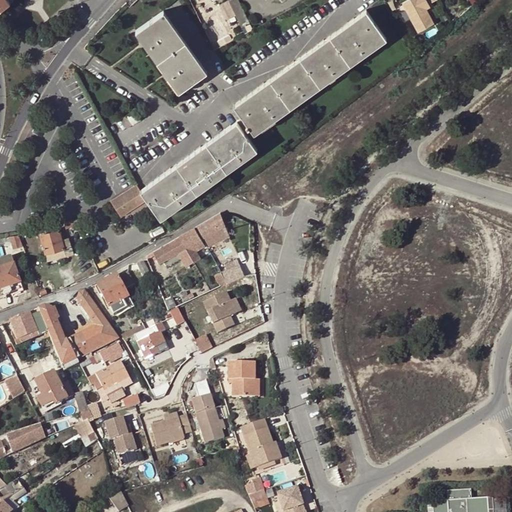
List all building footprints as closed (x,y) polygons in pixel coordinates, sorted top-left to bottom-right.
[(0,0),(0,8),(11,0),(0,0)] [(245,33),(252,29),(237,0),(225,0),(221,2),(229,16),(235,13),(245,33)] [(439,20),(431,6),(426,9),(423,4),(429,1),(428,0),(405,0),(403,1),(418,31),(439,20)] [(226,18),(229,16),(221,2),(219,3),(226,18)] [(386,32),(366,5),(233,102),(242,114),(140,189),(161,217),(227,168),(268,137),(263,130),(252,138),(249,133),(386,32)] [(206,69),(162,10),(134,30),(178,89),(206,69)] [(140,118),(134,108),(126,114),(132,123),(140,118)] [(130,210),(146,199),(136,184),(119,195),(120,195),(130,210)] [(119,195),(109,200),(120,216),(130,210),(120,195),(119,195)] [(229,236),(220,213),(207,220),(197,226),(208,245),(229,236)] [(76,219),(64,223),(66,228),(78,224),(76,219)] [(201,239),(194,228),(179,236),(185,248),(201,239)] [(59,229),(41,234),(46,252),(64,247),(59,229)] [(13,248),(22,245),(18,234),(9,236),(13,248)] [(185,248),(179,236),(164,246),(170,257),(185,248)] [(185,248),(187,251),(191,249),(193,251),(204,244),(201,239),(185,248)] [(164,246),(161,247),(167,258),(170,257),(164,246)] [(161,247),(154,252),(157,260),(159,263),(167,258),(161,247)] [(173,263),(184,256),(189,254),(187,251),(185,248),(170,257),(173,263)] [(189,254),(194,262),(198,259),(193,251),(191,249),(187,251),(189,254)] [(189,264),(193,262),(194,262),(189,254),(184,256),(189,264)] [(0,269),(14,264),(11,256),(0,259),(0,269)] [(149,273),(143,261),(137,264),(142,276),(149,273)] [(14,264),(0,269),(0,289),(20,283),(14,264)] [(227,283),(242,277),(242,276),(238,264),(221,272),(227,283)] [(151,268),(156,282),(161,280),(155,266),(151,268)] [(127,288),(133,285),(134,285),(127,272),(120,276),(127,288)] [(221,286),(227,283),(221,272),(215,275),(221,286)] [(128,296),(117,275),(98,285),(105,298),(109,307),(122,300),(128,296)] [(20,283),(0,289),(0,295),(2,295),(13,292),(22,288),(20,283)] [(105,298),(98,285),(95,287),(102,300),(105,298)] [(105,321),(85,291),(79,293),(77,300),(96,326),(105,321)] [(217,334),(226,330),(222,322),(230,318),(235,315),(229,303),(225,293),(202,304),(217,334)] [(134,307),(128,296),(122,300),(126,308),(115,314),(116,316),(134,307)] [(168,311),(176,307),(177,307),(172,298),(164,301),(168,311)] [(113,315),(115,314),(126,308),(122,300),(109,307),(113,315)] [(235,300),(229,303),(235,315),(241,313),(235,300)] [(39,309),(38,309),(51,340),(62,336),(52,309),(44,306),(39,309)] [(54,308),(52,309),(62,336),(65,334),(54,308)] [(47,332),(37,309),(9,321),(14,331),(18,341),(37,332),(39,336),(47,332)] [(51,340),(38,309),(37,309),(47,332),(50,340),(51,340)] [(176,326),(184,322),(177,309),(170,313),(173,320),(176,326)] [(222,322),(226,330),(234,327),(230,318),(222,322)] [(118,339),(105,321),(96,326),(93,328),(70,339),(80,358),(118,339)] [(142,324),(143,325),(145,330),(148,330),(154,327),(153,325),(152,323),(151,321),(150,321),(148,322),(148,321),(142,324)] [(154,327),(148,330),(151,336),(137,342),(145,359),(154,355),(151,349),(156,347),(163,344),(165,343),(160,332),(164,330),(161,323),(154,327)] [(143,325),(121,336),(125,342),(128,341),(127,339),(145,330),(143,325)] [(39,336),(37,332),(18,341),(15,342),(16,346),(39,336)] [(62,336),(51,340),(64,371),(79,364),(77,359),(67,340),(65,341),(62,336)] [(194,341),(201,353),(211,349),(204,336),(194,341)] [(67,340),(77,359),(80,358),(70,339),(67,340)] [(64,371),(51,340),(50,340),(54,348),(63,372),(64,371)] [(101,353),(98,354),(103,364),(123,352),(119,344),(101,353)] [(101,398),(118,389),(115,385),(129,377),(120,361),(95,374),(101,383),(95,387),(101,398)] [(227,365),(227,382),(231,383),(232,386),(231,399),(254,399),(254,382),(248,382),(248,365),(227,365)] [(37,398),(42,407),(49,402),(57,398),(59,402),(68,398),(54,371),(34,381),(42,395),(37,398)] [(90,377),(95,387),(101,383),(95,374),(90,377)] [(25,392),(17,376),(4,382),(13,400),(25,392)] [(115,385),(118,389),(131,382),(129,377),(115,385)] [(30,383),(37,398),(42,395),(34,381),(30,383)] [(74,394),(81,413),(90,410),(83,391),(74,394)] [(128,407),(135,405),(140,403),(137,393),(125,397),(128,407)] [(209,396),(192,401),(205,443),(223,438),(209,396)] [(49,402),(42,407),(44,411),(59,402),(57,398),(49,402)] [(164,416),(165,420),(178,416),(176,412),(164,416)] [(183,434),(191,431),(185,414),(178,416),(165,420),(151,425),(158,446),(184,437),(183,434)] [(127,435),(124,427),(122,418),(103,423),(109,441),(112,440),(117,456),(136,450),(130,434),(127,435)] [(94,433),(88,419),(74,426),(81,440),(94,433)] [(260,451),(277,449),(275,445),(272,446),(264,422),(240,430),(248,453),(260,451)] [(48,437),(41,423),(6,435),(13,453),(48,437)] [(98,441),(94,433),(81,440),(86,448),(98,441)] [(0,459),(13,453),(6,435),(3,436),(0,436),(0,459)] [(281,461),(277,449),(260,451),(248,453),(255,471),(281,461)] [(0,504),(2,503),(10,498),(24,488),(17,478),(7,485),(0,488),(0,504)] [(24,488),(10,498),(13,500),(26,492),(24,488)] [(109,499),(119,511),(128,505),(124,497),(120,489),(109,499)] [(282,511),(304,511),(298,490),(278,497),(282,511)] [(487,511),(487,500),(470,501),(470,491),(445,493),(446,503),(431,504),(431,511),(487,511)] [(267,492),(251,496),(251,497),(255,505),(270,500),(267,492)] [(0,511),(11,511),(20,506),(13,500),(10,498),(2,503),(0,504),(0,511)] [(487,500),(487,511),(505,511),(505,499),(487,500)]
